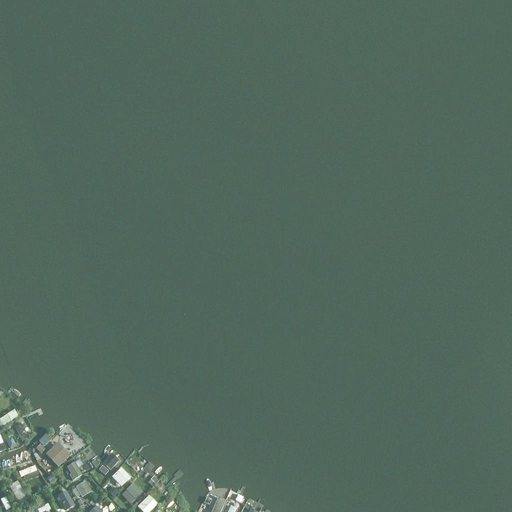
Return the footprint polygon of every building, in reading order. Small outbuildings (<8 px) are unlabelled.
[(15,410),(0,417),(0,426),(19,417),(15,410)] [(38,443),(43,448),(50,441),(45,436),(38,443)] [(16,447),(12,438),(5,442),(9,451),(16,447)] [(68,458),(56,445),(46,455),(58,468),(68,458)] [(102,464),(110,472),(119,462),(111,455),(102,464)] [(81,476),(74,463),(66,468),(70,475),(68,476),(72,482),(81,476)] [(34,467),(18,473),(20,478),(36,472),(34,467)] [(107,473),(102,467),(98,471),(103,477),(107,473)] [(129,480),(120,470),(111,479),(121,489),(129,480)] [(53,476),(47,479),(50,484),(56,481),(53,476)] [(91,493),(85,482),(75,488),(81,498),(91,493)] [(16,483),(9,487),(18,504),(25,501),(16,483)] [(143,494),(133,484),(121,496),(130,506),(135,501),(143,494)] [(112,489),(107,493),(112,498),(117,493),(112,489)] [(74,507),(65,492),(57,497),(65,511),(74,507)] [(6,497),(1,500),(6,511),(11,508),(6,497)] [(148,497),(137,508),(140,511),(149,511),(156,505),(148,497)] [(212,501),(207,499),(204,505),(210,507),(212,501)] [(221,511),(226,502),(219,499),(213,511),(221,511)]
